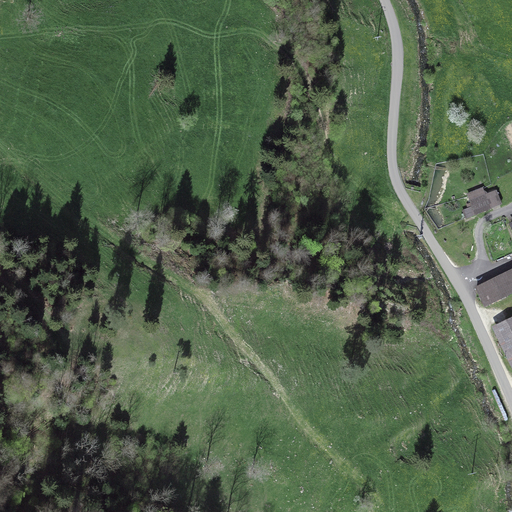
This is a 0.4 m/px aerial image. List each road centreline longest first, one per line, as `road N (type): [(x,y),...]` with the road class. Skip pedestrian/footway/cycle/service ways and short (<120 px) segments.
road 1 (track): [(0,141),(97,226),(212,304),(369,491),(377,511)]
road 2 (tertiary): [(384,0),(397,54),(397,185),(511,402)]
road 3 (track): [(0,272),(40,310),(62,355),(18,442),(55,511)]
